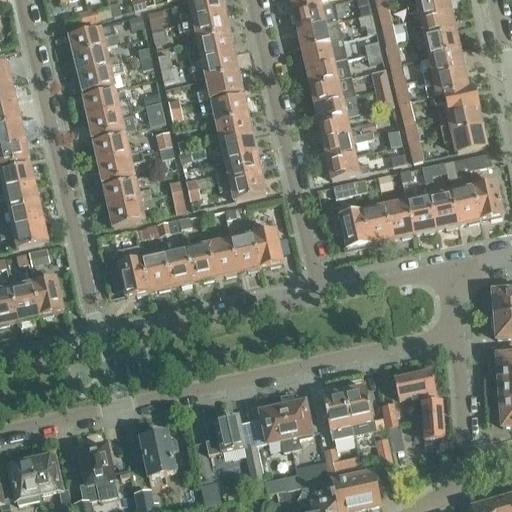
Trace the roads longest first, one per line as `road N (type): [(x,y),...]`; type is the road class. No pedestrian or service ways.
road 1 (residential): [(0,435),(455,332)]
road 2 (residential): [(99,346),(22,0)]
road 3 (residential): [(318,296),(251,0)]
road 4 (residential): [(318,296),(99,346)]
road 5 (residential): [(466,477),(455,332)]
road 6 (residential): [(444,271),(318,296)]
